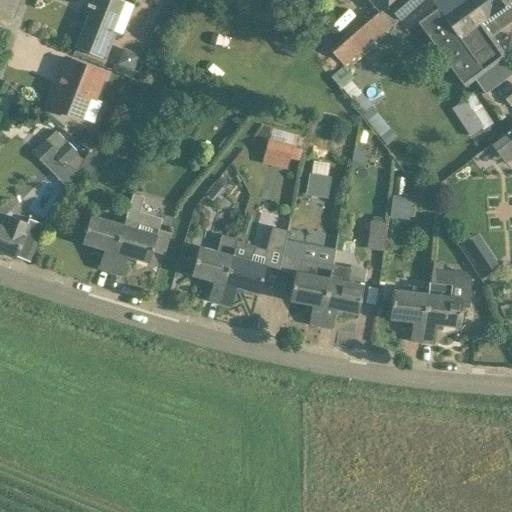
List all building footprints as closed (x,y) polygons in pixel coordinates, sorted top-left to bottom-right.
[(125,0),(124,0),(92,0),(91,4),(87,3),(86,6),(93,8),(90,16),(87,14),(75,47),(103,57),(125,0)] [(370,0),(376,7),(381,13),(395,0),(370,0)] [(421,0),(395,0),(381,13),(391,26),(397,19),(398,20),(421,0)] [(511,0),(443,0),(436,6),(437,8),(418,22),(464,86),(506,55),(482,22),(511,0)] [(287,20),(271,40),(293,58),(309,38),(287,20)] [(105,73),(66,57),(47,106),(81,119),(89,97),(95,99),(105,73)] [(342,87),(343,86),(351,80),(353,77),(343,65),(330,76),(340,89),(342,87)] [(140,90),(146,81),(137,75),(131,84),(140,90)] [(346,93),(387,142),(396,134),(355,85),(346,93)] [(462,99),(482,130),(493,122),(473,92),(462,99)] [(183,108),(194,122),(207,113),(196,98),(183,108)] [(511,127),(492,142),(506,161),(511,156),(511,127)] [(85,128),(76,140),(87,148),(96,136),(85,128)] [(32,152),(45,166),(67,188),(75,174),(79,167),(68,163),(78,154),(65,140),(55,149),(45,139),(32,152)] [(265,154),(289,160),(293,144),(269,139),(265,154)] [(100,146),(93,143),(79,167),(75,174),(92,179),(100,156),(96,154),(100,146)] [(311,159),(304,203),(326,206),(332,162),(311,159)] [(212,198),(222,186),(216,181),(206,193),(212,198)] [(132,193),(123,224),(124,225),(110,271),(121,275),(126,256),(147,262),(148,262),(147,262),(148,263),(152,251),(164,254),(171,233),(158,229),(157,234),(135,227),(144,196),(132,193)] [(410,198),(393,196),(390,216),(408,218),(410,198)] [(124,225),(123,224),(91,215),(82,243),(83,243),(104,249),(99,268),(110,271),(124,225)] [(372,220),(370,220),(369,239),(384,241),(386,216),(373,215),(372,220)] [(0,251),(15,258),(25,235),(22,234),(27,223),(10,216),(6,226),(0,223),(0,251)] [(478,231),(463,241),(484,273),(499,262),(478,231)] [(237,241),(232,256),(219,302),(230,306),(236,286),(257,292),(257,293),(258,293),(265,265),(251,261),(255,246),(237,241)] [(208,299),(219,302),(232,256),(199,246),(191,274),(192,274),(213,280),(208,299)] [(279,269),(290,271),(293,257),(282,255),(279,269)] [(183,257),(179,271),(187,274),(191,259),(183,257)] [(309,324),(320,326),(332,264),(301,259),(299,272),(295,272),(290,300),(291,301),(291,300),(313,304),(309,324)] [(351,268),(332,264),(320,326),(331,328),(335,309),(357,313),(357,314),(358,314),(364,285),(348,282),(351,268)] [(457,327),(458,327),(461,307),(462,298),(448,296),(449,284),(471,287),(471,279),(465,271),(438,268),(437,283),(428,282),(427,294),(421,342),(433,344),(435,324),(457,326),(457,327)] [(427,294),(426,294),(393,289),(389,319),(391,319),(391,318),(413,321),(410,341),(421,342),(427,294)] [(506,305),(500,307),(504,316),(509,314),(506,305)]
